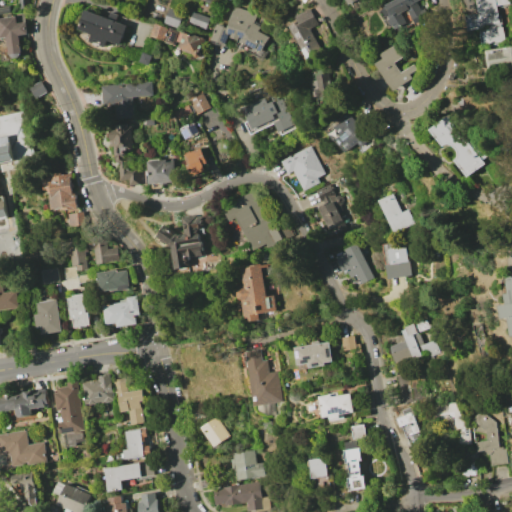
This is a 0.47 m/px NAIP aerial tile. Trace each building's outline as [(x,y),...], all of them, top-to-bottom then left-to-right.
[(387,6),(386,5),(394,0),(419,0),(416,2),(419,6),(424,3),(429,11),(414,20),(407,9),(401,13),(406,23),(396,29),(394,25),(392,26),(388,20),(390,19),(388,15),(387,16),(382,9),(387,6)] [(475,0),(509,0),(510,4),(497,6),(499,21),(502,20),(506,44),(488,47),(487,44),(482,44),(480,29),(468,31),(466,16),(478,14),(475,0)] [(242,39),(238,37),(237,40),(229,37),(230,34),(228,34),(224,45),(210,40),(216,23),(226,27),(233,7),(255,15),(252,23),(259,26),(256,31),(268,37),(260,51),(258,51),(257,52),(254,50),(253,52),(251,51),(252,47),(241,41),(242,39)] [(167,8),(182,13),(177,28),(162,23),(167,8)] [(297,22),(294,16),(310,8),(318,24),(310,28),(322,53),(306,61),(288,26),(297,22)] [(84,10),(107,18),(110,12),(117,15),(115,21),(126,25),(119,44),(107,40),(104,47),(99,45),(100,44),(93,42),(93,43),(88,41),(91,34),(77,29),(84,10)] [(192,11),(209,18),(205,29),(187,22),(192,11)] [(0,18),(16,16),(17,23),(26,21),(27,33),(19,34),(22,52),(18,57),(15,58),(12,56),(10,54),(8,36),(0,37),(0,18)] [(153,23),(168,28),(163,39),(149,35),(153,23)] [(193,54),(181,50),(181,49),(177,47),(179,42),(175,41),(174,45),(164,42),(169,28),(182,33),(183,32),(192,35),(192,34),(204,39),(200,50),(201,53),(201,55),(199,57),(197,58),(195,57),(193,54)] [(384,58),(381,54),(395,44),(403,56),(394,62),(401,73),(414,64),(420,73),(394,91),(376,64),(384,58)] [(486,50),(511,45),(511,70),(490,74),(486,50)] [(142,52),(151,56),(148,65),(138,61),(142,52)] [(315,79),(315,80),(318,80),(317,75),(329,73),(333,95),(319,97),(318,95),(314,96),(311,80),(315,79)] [(41,80),(47,91),(35,98),(28,87),(41,80)] [(102,93),(102,86),(151,82),(152,95),(132,97),(133,117),(116,118),(115,106),(102,107),(101,93),(102,93)] [(200,91),(209,107),(196,115),(187,99),(200,91)] [(273,93),(277,100),(280,98),(293,124),(283,129),(283,128),(277,131),(273,123),(250,134),(245,123),(248,121),(242,108),(273,93)] [(187,104),(192,113),(178,120),(174,111),(187,104)] [(0,219),(8,218),(4,201),(0,201),(0,166),(12,164),(13,168),(25,166),(25,109),(0,114),(0,219)] [(349,114),(367,135),(350,149),(343,142),(344,141),(340,136),(342,135),(335,127),(349,114)] [(451,114),(476,146),(478,144),(490,160),(468,177),(455,160),(459,154),(455,147),(451,144),(444,146),(431,130),(451,114)] [(192,121),(198,132),(184,140),(178,129),(192,121)] [(113,130),(113,128),(116,128),(116,125),(127,124),(127,127),(131,126),(131,130),(130,131),(131,140),(132,140),(133,150),(125,151),(127,166),(129,166),(130,168),(130,169),(140,168),(141,184),(131,185),(130,179),(121,179),(119,162),(117,162),(117,159),(116,159),(114,138),(112,138),(111,130),(113,130)] [(308,146),(324,173),(316,177),(319,182),(303,190),(292,171),(287,173),(280,161),(308,146)] [(201,148),(207,162),(203,164),(205,171),(193,176),(184,154),(201,148)] [(149,161),(149,160),(159,159),(159,160),(166,160),(166,162),(174,161),(176,181),(149,184),(147,161),(149,161)] [(58,173),(59,176),(69,174),(72,194),(75,194),(77,208),(62,211),(61,208),(52,209),(50,194),(52,194),(50,183),(48,184),(47,175),(58,173)] [(317,192),(330,185),(335,196),(341,197),(344,200),(343,203),(340,205),(337,205),(335,205),(347,228),(338,233),(334,227),(330,229),(320,208),(324,206),(317,192)] [(222,207),(257,190),(272,214),(268,216),(283,239),(276,243),(277,244),(269,249),(266,244),(253,251),(236,218),(230,221),(222,207)] [(380,201),(394,194),(403,213),(409,210),(416,224),(396,233),(380,201)] [(69,213),(84,211),(86,224),(71,226),(69,213)] [(163,225),(176,234),(174,237),(176,238),(183,237),(181,217),(195,215),(196,217),(203,215),(205,228),(203,228),(203,233),(198,234),(199,241),(200,241),(202,251),(201,251),(201,254),(194,255),(195,259),(187,261),(188,267),(174,269),(171,246),(166,242),(165,244),(159,240),(160,238),(156,235),(163,225)] [(72,266),(70,254),(66,254),(64,240),(75,238),(76,244),(86,242),(87,251),(84,251),(87,269),(77,271),(76,266),(74,267),(75,277),(64,279),(62,268),(72,266)] [(106,239),(107,249),(117,247),(119,260),(96,264),(94,248),(90,248),(89,241),(106,239)] [(384,245),(389,279),(413,275),(407,246),(395,248),(394,243),(384,245)] [(357,244),(346,250),(347,252),(337,258),(338,261),(337,261),(342,272),(344,271),(346,276),(350,274),(352,277),(358,274),(363,283),(375,278),(357,244)] [(261,263),(262,266),(278,263),(280,274),(264,276),(268,296),(275,295),(277,311),(260,314),(261,320),(244,323),(242,310),(237,311),(235,290),(245,288),(242,266),(261,263)] [(56,267),(58,281),(43,284),(41,270),(56,267)] [(97,272),(116,269),(116,271),(126,270),(128,288),(118,289),(118,288),(99,291),(97,272)] [(0,275),(3,292),(15,290),(18,307),(0,309),(0,275)] [(505,277),(511,276),(511,335),(511,336),(508,318),(501,319),(499,305),(506,304),(504,293),(508,293),(505,277)] [(72,297),(71,295),(82,293),(85,312),(88,312),(90,324),(82,326),(82,327),(80,328),(80,326),(75,327),(73,318),(71,318),(67,298),(72,297)] [(127,301),(126,297),(136,295),(138,312),(134,312),(136,324),(116,327),(116,323),(106,324),(103,305),(127,301)] [(39,314),(37,303),(56,300),(62,331),(42,334),(41,327),(36,327),(34,315),(39,314)] [(401,331),(427,320),(429,325),(431,324),(432,327),(419,333),(424,345),(434,340),(440,353),(416,364),(401,331)] [(355,349),(343,351),(341,338),(353,336),(355,349)] [(329,342),(332,361),(324,362),(324,365),(308,368),(308,363),(297,365),(294,348),(329,342)] [(259,349),(261,361),(266,360),(268,373),(277,371),(281,402),(253,406),(247,368),(245,368),(244,360),(246,359),(245,352),(259,349)] [(109,374),(113,399),(85,404),(81,383),(98,380),(98,376),(109,374)] [(399,376),(400,398),(410,397),(410,376),(399,376)] [(127,392),(142,389),(143,400),(140,401),(144,423),(131,425),(128,411),(120,412),(117,392),(115,392),(113,379),(125,377),(127,392)] [(84,430),(79,430),(79,432),(75,433),(75,431),(60,433),(58,417),(61,416),(60,409),(57,410),(54,393),(58,393),(57,388),(67,386),(66,382),(76,381),(84,430)] [(0,397),(31,390),(32,391),(44,388),(48,405),(31,409),(32,414),(17,417),(15,409),(3,411),(3,410),(0,411),(0,397)] [(336,393),(336,396),(349,394),(353,412),(338,415),(338,418),(329,420),(328,417),(321,418),(317,397),(336,393)] [(434,405),(461,401),(465,427),(472,426),(475,443),(461,446),(458,429),(455,429),(452,413),(436,416),(434,405)] [(411,407),(421,432),(419,433),(421,439),(407,444),(397,419),(404,416),(402,410),(411,407)] [(509,463),(491,466),(489,454),(485,450),(478,452),(476,443),(486,441),(485,434),(474,431),(478,426),(473,421),(480,411),(495,422),(500,445),(503,444),(504,449),(506,448),(509,463)] [(230,436),(214,447),(201,428),(216,417),(230,436)] [(365,438),(352,440),(350,427),(363,425),(365,438)] [(144,437),(145,446),(149,445),(151,455),(114,460),(113,453),(123,452),(123,450),(128,449),(125,431),(145,428),(146,436),(144,437)] [(0,434),(25,430),(27,444),(43,442),(46,462),(27,464),(27,462),(23,462),(23,464),(12,466),(10,453),(6,453),(5,451),(0,451),(0,434)] [(356,442),(357,448),(359,448),(361,460),(358,461),(361,476),(363,476),(365,488),(349,491),(347,478),(350,478),(347,463),(344,463),(343,451),(344,451),(343,444),(356,442)] [(253,450),(255,463),(261,462),(264,475),(258,476),(258,477),(238,481),(236,468),(232,469),(230,460),(234,459),(233,454),(253,450)] [(325,457),(328,476),(312,478),(309,459),(325,457)] [(151,461),(154,475),(122,480),(123,489),(109,492),(105,468),(151,461)] [(461,475),(462,462),(475,462),(475,475),(461,475)] [(32,473),(36,498),(26,500),(24,492),(21,493),(20,484),(12,485),(11,476),(32,473)] [(262,509),(247,511),(246,502),(225,505),(225,503),(216,504),(214,489),(223,488),(223,487),(257,481),(262,509)] [(65,484),(75,488),(76,486),(92,493),(83,511),(74,511),(56,504),(65,484)] [(155,493),(156,499),(158,499),(159,511),(140,511),(139,502),(143,502),(141,495),(155,493)] [(123,503),(127,502),(128,511),(108,511),(107,505),(109,505),(108,498),(122,496),(123,503)]
